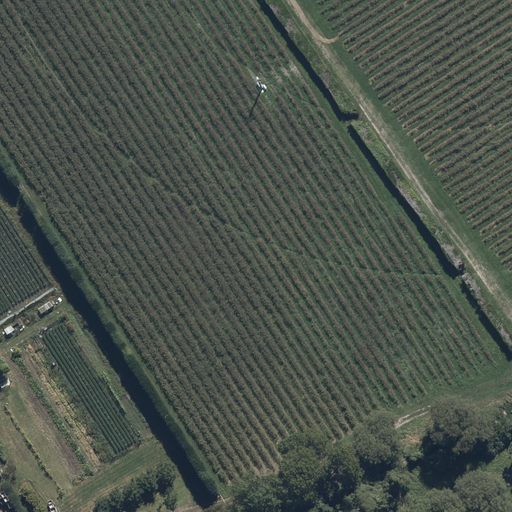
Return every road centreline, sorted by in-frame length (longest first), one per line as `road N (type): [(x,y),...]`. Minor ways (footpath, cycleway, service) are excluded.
road 1 (track): [(511,309),(292,0)]
road 2 (track): [(195,511),(260,493),(511,373)]
